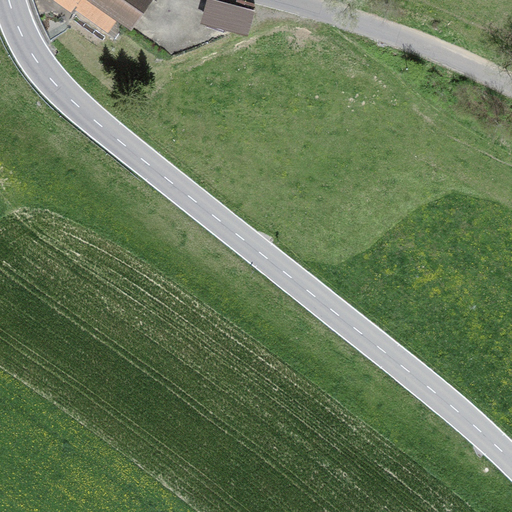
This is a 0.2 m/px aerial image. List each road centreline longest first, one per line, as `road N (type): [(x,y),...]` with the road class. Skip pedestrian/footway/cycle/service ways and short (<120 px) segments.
road 1 (secondary): [(511,462),(73,102),(38,64),(9,0)]
road 2 (unclassified): [(292,0),(511,84)]
